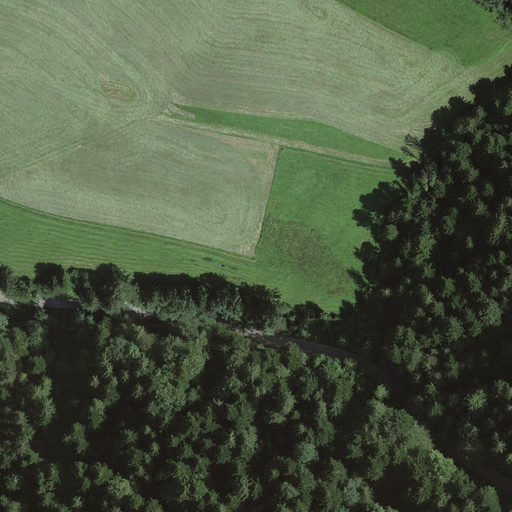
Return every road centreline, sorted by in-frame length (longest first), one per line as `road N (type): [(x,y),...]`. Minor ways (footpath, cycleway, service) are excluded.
road 1 (unclassified): [(0,289),(194,305),(334,344),(511,487)]
road 2 (track): [(148,114),(0,175)]
